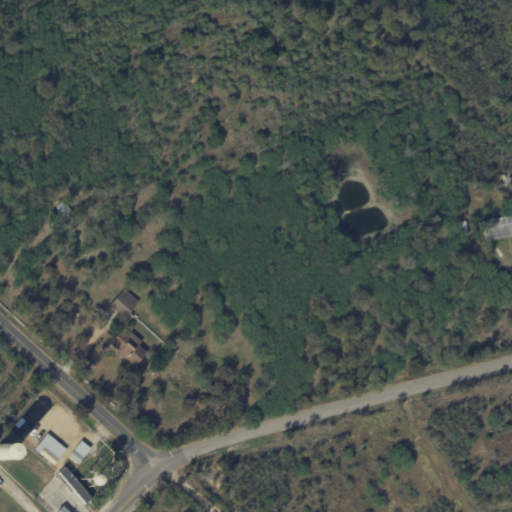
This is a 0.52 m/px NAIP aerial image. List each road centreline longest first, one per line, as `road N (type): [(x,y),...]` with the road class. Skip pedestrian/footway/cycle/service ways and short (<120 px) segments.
road 1 (residential): [(155,467),(257,428),(511,361)]
road 2 (residential): [(0,320),(155,467)]
